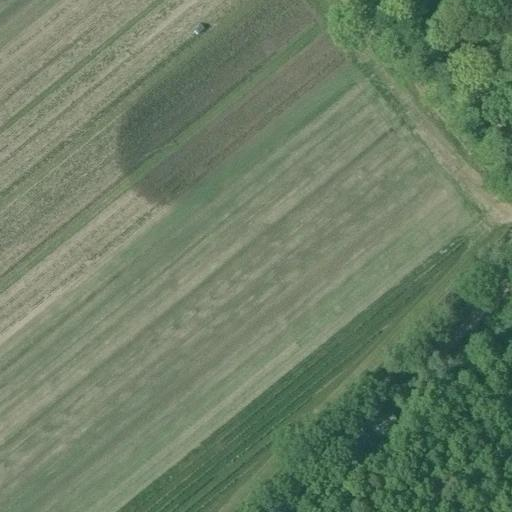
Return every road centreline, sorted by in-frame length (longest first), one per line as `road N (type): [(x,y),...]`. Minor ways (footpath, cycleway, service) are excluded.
road 1 (track): [(287,511),(511,280)]
road 2 (track): [(392,0),(511,146)]
